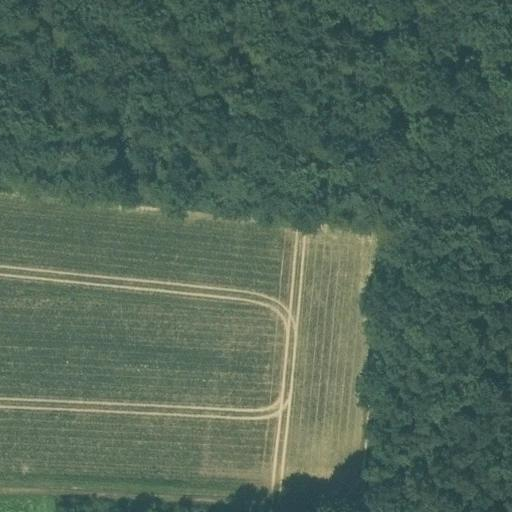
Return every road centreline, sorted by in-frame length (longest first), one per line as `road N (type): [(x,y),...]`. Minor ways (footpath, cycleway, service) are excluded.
road 1 (track): [(364,511),(389,237),(511,163)]
road 2 (track): [(0,493),(347,511)]
